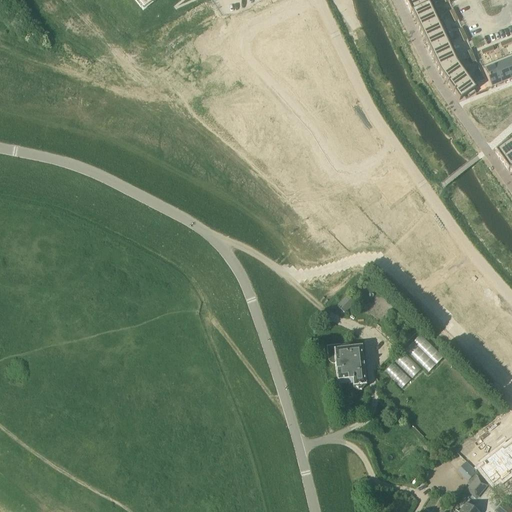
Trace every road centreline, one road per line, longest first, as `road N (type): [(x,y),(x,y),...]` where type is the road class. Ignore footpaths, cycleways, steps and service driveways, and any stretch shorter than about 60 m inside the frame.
road 1 (unclassified): [(314,511),(247,291),(214,239),(94,173),(0,148)]
road 2 (residential): [(396,146),(345,178),(240,36),(304,0)]
